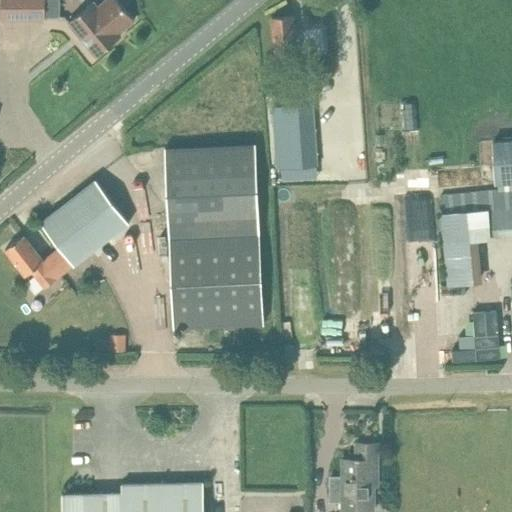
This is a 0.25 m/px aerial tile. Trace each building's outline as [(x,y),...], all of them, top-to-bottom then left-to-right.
[(0,0),(1,20),(45,20),(44,0),(0,0)] [(105,0),(98,6),(93,1),(68,21),(97,55),(121,35),(119,32),(135,19),(118,0),(105,0)] [(276,65),(298,63),(293,16),(271,18),(276,65)] [(297,80),(299,101),(320,99),(318,79),(297,80)] [(284,100),(294,100),(294,91),(285,91),(284,100)] [(313,103),(272,106),(277,168),(317,165),(313,103)] [(511,180),(511,139),(494,140),(497,181),(511,180)] [(176,324),(268,324),(267,143),(174,143),(176,324)] [(95,179),(40,221),(73,264),(128,221),(95,179)] [(511,188),(441,194),(443,212),(442,212),(445,243),(478,240),(491,239),(491,235),(511,232),(511,188)] [(73,264),(40,221),(40,222),(60,247),(44,260),(24,234),(5,248),(25,275),(31,270),(45,288),(57,278),(56,278),(73,264)] [(456,358),(503,358),(502,309),(477,310),(477,333),(461,333),(461,347),(456,347),(456,358)] [(358,511),(359,508),(373,509),(373,486),(377,486),(377,442),(356,442),(356,458),(342,458),(342,478),(332,478),(332,501),(342,501),(342,508),(342,511),(358,511)] [(103,492),(62,493),(62,511),(204,511),(203,481),(122,483),(122,491),(103,492)]
